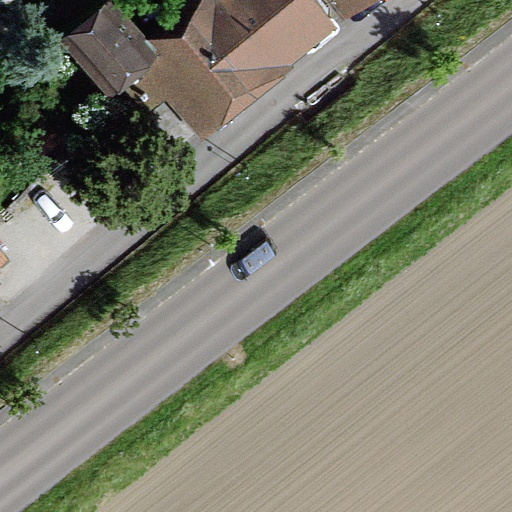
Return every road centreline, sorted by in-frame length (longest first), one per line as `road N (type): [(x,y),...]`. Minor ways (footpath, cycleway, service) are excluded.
road 1 (primary): [(0,490),(511,88)]
road 2 (residential): [(395,0),(0,326)]
